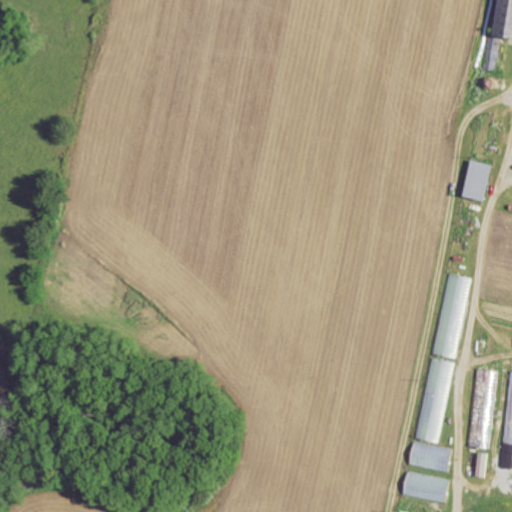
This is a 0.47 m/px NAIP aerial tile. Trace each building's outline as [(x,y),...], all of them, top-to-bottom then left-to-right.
[(511,0),(501,0),(497,37),(511,38),(511,0)] [(500,36),(488,36),(487,70),(499,71),(500,36)] [(496,166),(474,161),(465,198),(488,203),(496,166)] [(457,358),(473,278),(450,273),(433,353),(457,358)] [(489,448),(498,370),(478,368),(469,446),(489,448)] [(453,449),(415,442),(410,465),(449,472),(453,449)] [(451,480),(409,471),(404,494),(446,503),(451,480)]
